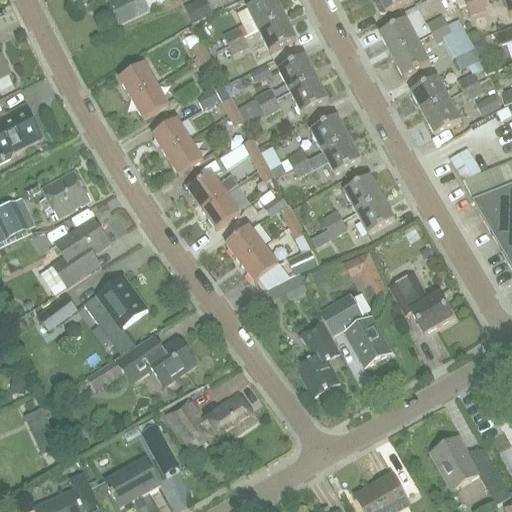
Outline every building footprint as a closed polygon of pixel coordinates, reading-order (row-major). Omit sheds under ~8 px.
[(164,1),(163,0),(112,0),(108,2),(120,26),(150,12),(148,8),(164,1)] [(207,0),(191,8),(199,24),(230,8),(226,0),(207,0)] [(259,32),(285,19),(275,0),(267,0),(248,10),(259,32)] [(378,0),(379,2),(377,3),(376,6),(380,15),(383,16),(386,15),(413,2),(411,0),(378,0)] [(480,0),(463,0),(466,7),(467,8),(482,3),(480,0)] [(511,0),(502,0),(509,21),(511,19),(511,0)] [(482,3),(467,8),(471,20),(486,14),(482,3)] [(432,37),(447,28),(442,18),(427,26),(432,37)] [(285,19),(259,32),(270,55),(296,42),(285,19)] [(391,58),(417,44),(406,22),(379,37),(391,58)] [(447,28),(432,37),(438,47),(453,39),(447,28)] [(511,29),(493,35),(498,48),(511,42),(511,29)] [(228,48),(243,40),(238,30),(223,38),(228,48)] [(243,40),(228,48),(233,58),(248,50),(243,40)] [(417,44),(391,58),(403,80),(429,66),(417,44)] [(201,46),(192,51),(198,63),(208,58),(202,46),(201,46)] [(0,83),(11,78),(0,56),(0,83)] [(208,58),(198,63),(204,76),(215,70),(208,58)] [(291,94),(317,80),(305,58),(279,72),(291,94)] [(132,102),(157,87),(144,67),(119,82),(132,102)] [(271,77),(266,67),(249,76),(254,86),(271,77)] [(463,94),(478,86),(473,76),(457,84),(463,94)] [(317,80),(291,94),(303,117),(329,102),(317,80)] [(422,116),(449,102),(437,80),(410,94),(422,116)] [(238,112),(237,111),(231,100),(230,101),(222,86),(195,101),(202,113),(220,103),(221,105),(221,106),(227,118),(238,112)] [(478,86),(463,94),(469,104),(484,96),(478,86)] [(157,87),(132,102),(144,123),(169,108),(157,87)] [(242,120),(275,102),(270,92),(255,100),(255,102),(237,111),(238,112),(242,120)] [(511,92),(499,97),(504,109),(508,108),(511,106),(511,92)] [(482,120),(501,110),(494,97),(475,107),(482,120)] [(245,125),(244,125),(248,131),(260,125),(259,122),(265,119),(265,120),(280,112),(275,102),(242,120),(245,125)] [(449,102),(422,116),(434,138),(460,123),(449,102)] [(0,166),(11,161),(13,156),(14,153),(41,139),(26,110),(0,122),(0,166)] [(245,125),(242,120),(238,112),(227,118),(234,130),(244,125),(245,125)] [(196,116),(185,122),(193,139),(204,134),(196,116)] [(323,154),(349,140),(337,118),(311,132),(323,154)] [(166,158),(190,142),(177,122),(153,137),(166,158)] [(314,174),(329,165),(335,176),(361,162),(349,140),(323,154),(324,155),(308,164),(313,173),(314,174)] [(261,155),(258,150),(253,141),(244,147),(251,161),(250,162),(257,173),(267,167),(261,155)] [(190,142),(166,158),(179,178),(203,163),(190,142)] [(292,170),(308,163),(302,153),(287,161),(281,165),(272,149),(261,155),(267,167),(274,180),(292,170)] [(449,161),(467,189),(485,178),(482,174),(467,150),(449,161)] [(511,162),(482,174),(485,178),(467,189),(465,190),(472,204),(511,271),(511,162)] [(308,163),(292,170),(299,181),(313,173),(308,164),(308,163)] [(264,186),(274,180),(267,167),(257,173),(264,186)] [(59,221),(91,203),(75,173),(42,191),(59,221)] [(202,213),(226,196),(237,188),(231,179),(220,187),(213,177),(189,193),(202,213)] [(357,216),(383,201),(371,179),(345,193),(357,216)] [(38,187),(31,191),(34,197),(41,194),(38,187)] [(226,196),(202,213),(216,233),(240,216),(226,196)] [(281,198),(263,210),(271,221),(280,215),(288,209),(281,198)] [(383,201),(357,216),(369,238),(395,223),(383,201)] [(0,246),(23,235),(25,234),(19,224),(23,221),(14,203),(3,209),(3,210),(0,211),(0,246)] [(282,218),(288,230),(298,225),(291,213),(282,218)] [(327,232),(342,224),(336,214),(321,222),(327,232)] [(110,247),(94,223),(57,248),(65,261),(53,269),(63,285),(53,292),(57,298),(67,291),(101,269),(93,258),(110,247)] [(342,224),(327,232),(332,242),(347,233),(342,224)] [(298,225),(288,230),(294,243),(304,237),(298,225)] [(67,227),(50,235),(55,244),(71,236),(67,227)] [(241,266),(264,248),(249,228),(226,246),(241,266)] [(264,248),(241,266),(255,285),(279,268),(264,248)] [(295,279),(299,277),(317,269),(310,252),(287,263),(295,279)] [(344,265),(351,280),(360,276),(366,290),(382,283),(369,254),(344,265)] [(428,303),(413,276),(388,290),(404,319),(412,314),(424,337),(454,321),(440,296),(428,303)] [(299,277),(295,279),(268,293),(275,308),(307,291),(299,277)] [(148,312),(123,279),(97,298),(84,308),(98,327),(112,317),(123,332),(148,312)] [(78,314),(66,298),(38,319),(49,335),(78,314)] [(362,318),(351,298),(320,315),(333,337),(344,330),(366,369),(391,355),(371,320),(368,315),(362,318)] [(313,400),(340,385),(328,363),(339,356),(322,326),(300,338),(312,359),(295,369),(313,400)] [(125,335),(112,346),(121,358),(135,348),(125,335)] [(137,349),(86,381),(89,386),(94,394),(123,376),(131,388),(152,373),(164,390),(197,367),(179,341),(163,353),(154,339),(137,349)] [(258,423),(239,396),(200,422),(188,403),(167,417),(189,451),(210,437),(205,429),(211,425),(225,446),(258,423)] [(51,406),(29,415),(47,457),(69,448),(51,406)] [(475,470),(458,440),(430,457),(452,494),(479,478),(497,509),(511,501),(489,462),(475,470)] [(120,511),(161,489),(146,462),(106,485),(120,511)] [(74,494),(34,511),(81,511),(79,505),(94,498),(85,477),(69,484),(74,494)] [(361,511),(402,511),(408,509),(390,479),(354,500),(361,511)]
